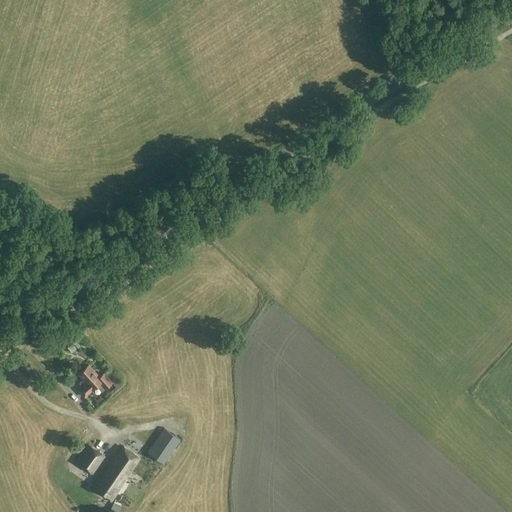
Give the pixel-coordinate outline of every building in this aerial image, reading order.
[(105,389),(112,383),(117,389),(122,384),(110,370),(105,374),(105,373),(100,377),(89,364),(77,374),(91,391),(100,383),(105,389)] [(180,439),(164,427),(147,451),(163,463),(180,439)] [(219,435),(209,458),(221,463),(231,440),(219,435)] [(131,444),(139,451),(143,447),(135,440),(131,444)] [(89,445),(76,462),(92,473),(104,456),(89,445)] [(119,450),(93,487),(112,500),(120,489),(119,488),(140,458),(124,447),(121,451),(119,450)] [(131,502),(122,495),(119,500),(128,507),(131,502)] [(117,511),(120,506),(111,502),(108,510),(112,511),(117,511)]
